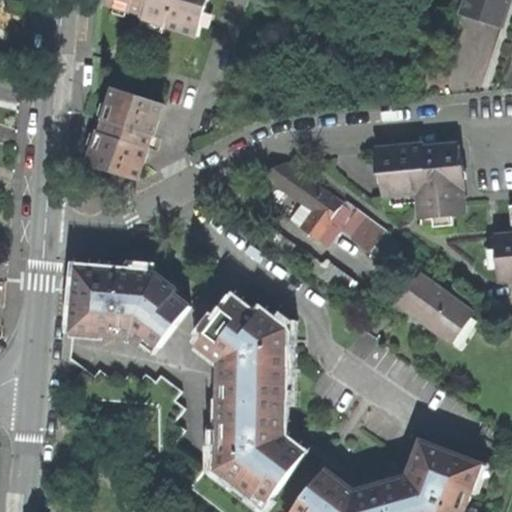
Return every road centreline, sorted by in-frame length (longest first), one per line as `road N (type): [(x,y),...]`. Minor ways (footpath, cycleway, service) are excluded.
road 1 (residential): [(46,246),(132,220),(292,142),(474,122),(511,136)]
road 2 (residential): [(46,246),(65,0)]
road 3 (residential): [(25,511),(37,370)]
road 4 (residential): [(37,370),(46,246)]
